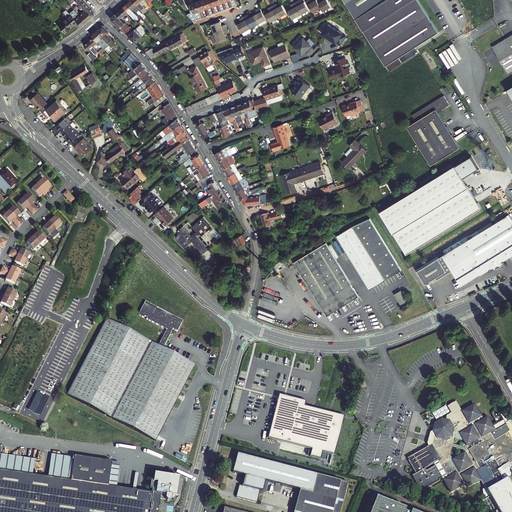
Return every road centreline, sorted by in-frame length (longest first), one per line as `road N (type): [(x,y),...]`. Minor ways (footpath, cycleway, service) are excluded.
road 1 (residential): [(243,324),(285,340),(351,345),(463,307)]
road 2 (residential): [(77,177),(243,324)]
road 3 (tertiary): [(193,511),(243,324)]
road 4 (residential): [(242,216),(385,166)]
road 5 (residential): [(186,119),(243,96),(256,80),(318,59)]
road 6 (residential): [(511,165),(470,95),(464,39)]
road 7 (tertiary): [(102,14),(186,119)]
